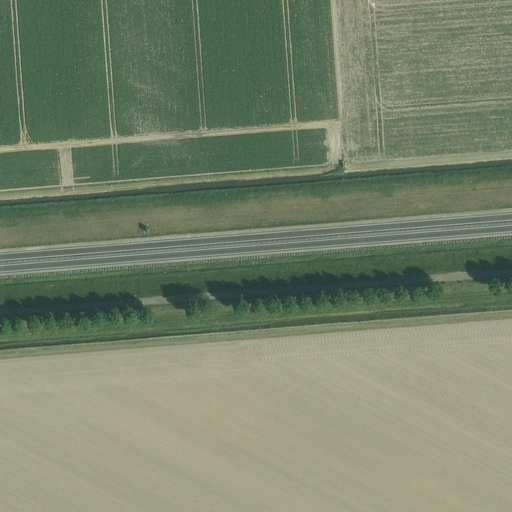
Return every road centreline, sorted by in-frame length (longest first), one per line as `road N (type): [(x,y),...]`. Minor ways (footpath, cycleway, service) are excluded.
road 1 (trunk): [(0,269),(511,228)]
road 2 (trunk): [(511,218),(0,258)]
